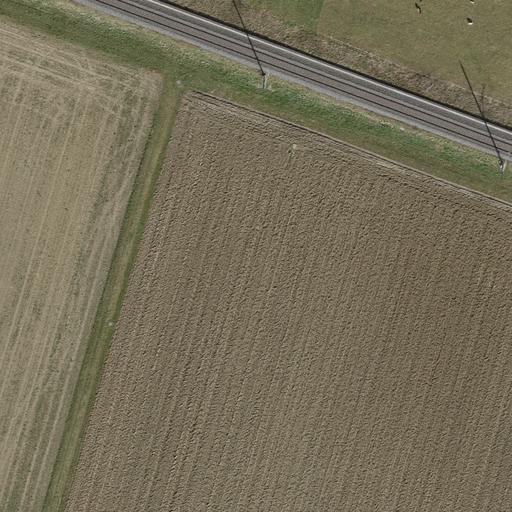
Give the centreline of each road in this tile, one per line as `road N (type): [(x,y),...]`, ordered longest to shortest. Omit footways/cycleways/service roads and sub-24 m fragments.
road 1 (track): [(511,211),(0,13)]
road 2 (track): [(53,511),(185,88)]
